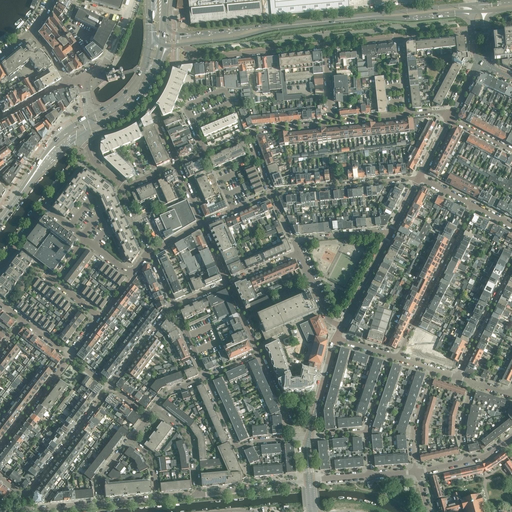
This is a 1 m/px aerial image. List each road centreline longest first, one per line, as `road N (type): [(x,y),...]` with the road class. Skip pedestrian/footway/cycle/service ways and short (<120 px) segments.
road 1 (residential): [(394,356),(473,205)]
road 2 (residential): [(179,44),(203,57),(324,45)]
road 3 (residential): [(271,193),(417,177)]
road 4 (residential): [(25,496),(109,387)]
road 5 (residential): [(205,377),(239,448),(296,438)]
road 6 (secondary): [(393,14),(269,27)]
road 7 (residential): [(511,264),(457,376)]
